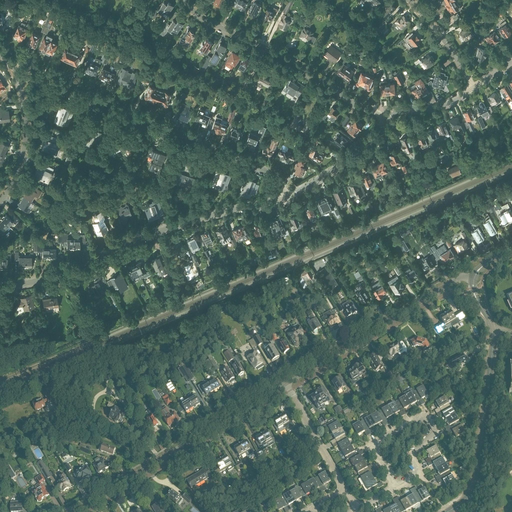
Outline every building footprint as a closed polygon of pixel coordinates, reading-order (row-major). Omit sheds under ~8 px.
[(235,0),(233,4),(238,7),(239,7),(244,10),(248,0),(235,0)] [(254,0),(254,1),(249,12),(256,16),(262,5),(264,2),(260,0),(254,0)] [(446,5),(448,9),(450,12),(455,10),(455,11),(460,9),(455,0),(441,0),(445,6),(446,5)] [(387,5),(388,6),(381,13),(386,18),(396,9),(393,6),(395,5),(391,1),(387,5)] [(150,15),(153,17),(152,18),(154,19),(154,18),(155,18),(159,12),(163,14),(162,15),(167,18),(169,15),(168,14),(174,5),(169,2),(168,3),(166,3),(164,2),(158,11),(155,9),(150,15)] [(261,15),(264,16),(262,19),(266,21),(268,18),(271,20),(272,17),(274,18),(278,9),(269,5),(266,12),(263,11),(261,15)] [(284,14),(279,25),(286,28),(290,21),(292,22),(294,18),(286,14),(285,15),(284,14)] [(298,20),(299,20),(296,25),(299,27),(305,17),(302,15),(298,20)] [(397,24),(400,27),(401,28),(402,29),(406,25),(405,25),(409,21),(403,15),(401,18),(400,17),(395,22),(396,23),(397,24)] [(10,17),(3,34),(7,36),(14,19),(10,17)] [(164,27),(160,33),(164,37),(169,30),(173,32),(174,30),(177,32),(183,23),(178,20),(177,21),(175,21),(173,20),(170,25),(167,23),(164,27)] [(379,26),(380,26),(377,29),(379,31),(382,28),(387,23),(385,20),(379,26)] [(498,29),(504,37),(504,36),(505,37),(507,36),(507,34),(511,31),(507,24),(505,21),(500,24),(502,27),(498,29)] [(19,25),(14,36),(18,38),(18,39),(21,41),(23,36),(25,37),(27,32),(26,31),(27,30),(26,29),(26,28),(28,24),(22,22),(21,26),(19,25)] [(310,26),(307,24),(300,36),(313,43),(316,37),(312,35),(314,32),(309,29),(310,26)] [(386,26),(381,31),(381,33),(383,35),(384,35),(389,30),(386,26)] [(462,35),(465,40),(469,37),(471,40),(476,36),(474,34),(473,35),(469,28),(468,27),(462,32),(460,33),(460,34),(460,35),(461,35),(462,35)] [(185,34),(184,34),(179,42),(182,44),(185,39),(189,41),(190,42),(194,37),(192,36),(194,33),(188,29),(185,34)] [(500,39),(494,31),(487,36),(484,31),(480,34),(484,40),(486,39),(488,42),(490,41),(492,44),(494,43),(495,44),(498,42),(497,41),(500,39)] [(27,42),(28,45),(30,44),(35,47),(40,36),(33,32),(32,32),(29,40),(29,41),(27,42)] [(404,39),(407,42),(405,44),(410,49),(414,46),(421,40),(419,38),(420,37),(420,36),(419,36),(419,35),(418,35),(417,35),(415,33),(413,34),(412,33),(404,39)] [(45,36),(39,48),(38,51),(41,53),(43,51),(46,53),(52,40),(51,40),(53,37),(47,34),(46,37),(45,36)] [(484,40),(480,34),(476,37),(481,43),(484,40)] [(201,47),(199,50),(207,54),(209,50),(209,49),(210,50),(212,46),(211,45),(213,43),(206,39),(203,44),(203,43),(201,46),(202,46),(201,47)] [(56,42),(52,40),(46,53),(50,55),(51,52),(53,54),(58,43),(56,42)] [(67,43),(65,47),(60,58),(68,61),(74,50),(69,48),(71,44),(67,43)] [(84,69),(87,71),(86,71),(89,73),(95,59),(91,57),(91,56),(97,45),(93,43),(91,48),(88,53),(89,53),(87,57),(89,57),(84,69)] [(220,43),(210,60),(216,64),(226,47),(220,43)] [(331,45),(324,54),(335,62),(342,52),(331,45)] [(476,56),(478,57),(477,58),(482,60),(483,58),(485,59),(487,50),(484,49),(484,48),(482,47),(482,49),(476,47),(475,51),(477,52),(476,56)] [(78,52),(74,50),(68,61),(77,65),(82,54),(83,50),(80,48),(78,52)] [(227,61),(225,65),(232,69),(234,65),(240,56),(233,51),(227,61)] [(126,55),(122,62),(125,64),(127,60),(130,61),(131,58),(133,55),(127,52),(126,55)] [(165,58),(172,62),(175,58),(169,53),(165,58)] [(89,73),(92,74),(93,73),(95,74),(99,66),(101,62),(103,63),(105,58),(106,55),(104,54),(101,60),(96,58),(95,59),(89,73)] [(430,57),(429,55),(421,60),(427,67),(434,62),(432,60),(434,59),(431,56),(430,57)] [(238,67),(238,68),(239,68),(243,71),(245,73),(248,69),(246,68),(246,67),(251,60),(245,56),(240,63),(241,64),(240,64),(238,67)] [(206,60),(201,68),(204,70),(209,62),(206,60)] [(341,65),(342,66),(337,72),(342,76),(349,67),(346,65),(348,62),(345,60),(341,65)] [(105,80),(108,82),(108,81),(111,82),(115,73),(116,70),(114,69),(115,68),(111,66),(109,70),(105,80)] [(196,76),(200,69),(195,66),(190,72),(196,76)] [(436,69),(437,71),(435,78),(446,82),(447,78),(446,78),(447,75),(444,74),(444,73),(440,72),(441,70),(443,69),(441,66),(436,69)] [(353,70),(349,67),(342,76),(348,80),(357,69),(355,67),(353,70)] [(100,77),(102,78),(102,79),(105,80),(109,70),(103,68),(99,76),(100,77)] [(123,82),(129,84),(128,87),(132,88),(133,86),(135,80),(134,80),(137,74),(133,72),(132,74),(127,72),(128,70),(124,69),(122,73),(121,75),(120,79),(119,79),(118,81),(119,81),(118,83),(122,85),(123,82)] [(358,85),(359,84),(360,83),(363,85),(368,74),(362,71),(358,81),(356,81),(356,83),(356,84),(358,85)] [(367,87),(368,89),(369,89),(370,89),(371,87),(370,85),(374,77),(372,76),(373,74),(369,72),(368,74),(363,85),(367,87)] [(254,84),(261,87),(263,85),(268,87),(272,79),(267,77),(267,76),(262,73),(262,74),(259,79),(257,77),(254,84)] [(398,85),(404,82),(399,74),(394,77),(398,85)] [(422,95),(424,93),(424,94),(425,95),(428,93),(428,92),(428,91),(422,80),(424,79),(423,78),(421,74),(418,75),(419,78),(414,81),(415,84),(422,95)] [(216,86),(220,80),(215,77),(211,83),(216,86)] [(446,85),(446,82),(435,78),(433,84),(431,81),(428,83),(432,89),(435,86),(436,85),(438,86),(443,87),(444,87),(444,85),(446,85)] [(149,98),(151,99),(156,101),(164,81),(162,80),(159,86),(162,87),(161,89),(150,85),(149,87),(148,88),(149,89),(147,94),(146,94),(145,96),(145,98),(147,98),(149,98)] [(283,90),(287,92),(294,96),(295,93),(299,96),(304,87),(299,84),(298,85),(290,80),(287,86),(286,85),(283,90)] [(156,101),(164,104),(165,105),(167,106),(168,105),(169,103),(168,102),(170,97),(171,97),(171,95),(172,94),(163,91),(165,87),(166,82),(164,81),(156,101)] [(394,82),(387,83),(388,94),(395,93),(394,82)] [(415,84),(409,87),(415,98),(422,95),(415,84)] [(506,99),(503,100),(506,105),(509,103),(509,102),(511,101),(509,98),(510,98),(511,96),(511,92),(507,85),(499,90),(505,98),(506,99)] [(491,103),(492,105),(495,103),(496,105),(502,101),(501,99),(496,92),(495,93),(494,92),(492,94),(493,94),(489,97),(493,102),(491,103)] [(480,104),(477,105),(479,110),(478,111),(479,114),(481,114),(483,117),(489,113),(488,110),(489,109),(489,107),(488,107),(486,108),(483,102),(482,101),(480,102),(480,103),(480,104)] [(183,102),(178,113),(177,118),(188,122),(192,111),(189,110),(191,105),(183,102)] [(67,125),(68,123),(72,115),(72,113),(71,112),(66,110),(66,109),(61,107),(59,111),(59,110),(57,114),(58,114),(57,116),(56,117),(57,117),(55,121),(57,121),(61,123),(67,125)] [(328,114),(333,116),(331,119),(334,120),(339,112),(335,109),(336,109),(332,107),(328,114)] [(0,120),(9,120),(8,111),(0,111),(0,108),(0,120)] [(222,119),(218,131),(223,134),(226,128),(227,128),(230,123),(231,123),(232,120),(236,110),(232,108),(227,121),(222,119)] [(465,118),(462,120),(463,122),(465,126),(469,134),(473,132),(469,123),(468,124),(467,121),(474,118),(476,117),(475,114),(473,115),(470,108),(467,110),(467,111),(465,113),(467,118),(465,118)] [(195,120),(200,121),(199,124),(205,127),(210,116),(203,114),(204,111),(199,109),(195,120)] [(300,115),(296,113),(290,125),(305,134),(308,130),(311,125),(307,123),(304,128),(297,124),(298,121),(300,119),(300,118),(298,117),(300,115)] [(321,113),(316,123),(319,125),(323,119),(322,119),(324,115),(321,113)] [(347,115),(342,123),(345,126),(351,118),(347,115)] [(215,119),(212,129),(218,131),(222,119),(216,117),(215,119)] [(457,117),(450,120),(455,131),(458,129),(460,132),(466,130),(465,126),(463,122),(460,123),(457,117)] [(481,117),(478,119),(482,129),(486,127),(485,124),(481,117)] [(349,127),(347,130),(351,133),(355,136),(360,129),(361,130),(363,127),(362,127),(362,126),(362,125),(361,124),(360,124),(355,121),(352,124),(349,127)] [(439,135),(438,136),(440,140),(444,139),(442,134),(444,133),(445,135),(448,133),(448,132),(448,131),(444,123),(438,126),(440,131),(438,132),(439,135)] [(242,131),(238,129),(239,127),(235,126),(234,128),(233,130),(232,130),(230,136),(234,138),(234,139),(235,139),(235,140),(236,141),(237,140),(239,140),(242,131)] [(245,143),(251,146),(250,148),(254,149),(259,135),(263,137),(266,128),(261,126),(257,135),(256,135),(257,134),(253,133),(250,132),(245,143)] [(426,135),(429,141),(433,150),(436,149),(433,142),(434,142),(433,139),(436,137),(437,137),(433,128),(426,131),(428,134),(426,135)] [(101,134),(98,133),(99,132),(93,130),(92,134),(91,133),(90,136),(91,137),(90,139),(89,139),(89,140),(88,144),(89,144),(93,146),(100,148),(101,146),(102,142),(104,143),(107,136),(101,134)] [(428,145),(424,136),(423,134),(417,136),(419,142),(417,143),(419,149),(428,145)] [(404,150),(406,153),(407,155),(414,151),(413,150),(414,149),(412,147),(415,146),(412,140),(409,142),(407,136),(406,137),(406,135),(405,135),(404,136),(403,137),(403,138),(401,139),(403,143),(399,145),(402,152),(404,150)] [(61,140),(47,136),(45,143),(43,142),(42,148),(46,149),(46,150),(49,151),(49,150),(51,151),(53,152),(53,151),(56,152),(56,151),(57,151),(58,147),(58,144),(60,145),(61,142),(61,140),(60,140),(61,140)] [(338,136),(335,140),(342,147),(343,145),(343,146),(347,142),(346,141),(347,140),(342,136),(340,138),(338,136)] [(262,152),(271,156),(271,155),(272,156),(278,139),(273,137),(272,139),(271,141),(271,142),(270,145),(268,144),(268,145),(265,144),(264,148),(263,148),(262,151),(263,151),(262,152)] [(330,147),(333,142),(327,138),(324,144),(330,147)] [(112,148),(109,155),(114,157),(115,157),(115,156),(116,156),(116,155),(117,152),(118,152),(120,151),(121,149),(126,151),(127,152),(127,153),(127,154),(128,155),(129,155),(130,155),(131,155),(132,153),(131,152),(132,150),(135,143),(126,139),(125,143),(122,142),(120,149),(119,150),(118,150),(112,148)] [(0,165),(7,151),(6,151),(8,145),(0,141),(0,165)] [(281,148),(278,154),(282,155),(280,159),(288,162),(290,158),(294,159),(296,156),(290,154),(291,152),(287,151),(288,148),(287,147),(288,146),(283,144),(281,148)] [(166,155),(153,151),(150,149),(148,156),(155,158),(153,163),(152,162),(153,163),(150,169),(158,172),(155,178),(159,179),(161,173),(160,173),(162,166),(163,161),(164,162),(166,155)] [(317,152),(315,151),(312,149),(309,155),(321,162),(324,156),(323,155),(324,153),(319,150),(317,152)] [(396,163),(397,166),(401,165),(404,173),(407,171),(404,165),(402,166),(396,151),(392,153),(393,154),(391,155),(392,159),(390,160),(392,165),(396,163)] [(450,159),(456,157),(453,151),(448,154),(450,159)] [(295,168),(297,169),(295,172),(301,176),(303,172),(305,173),(306,170),(305,169),(305,168),(303,166),(306,161),(305,161),(306,159),(299,154),(297,159),(299,160),(297,163),(295,168)] [(445,154),(440,156),(442,163),(448,160),(445,154)] [(385,172),(387,176),(389,175),(391,181),(395,179),(391,170),(388,171),(384,161),(378,164),(382,174),(385,172)] [(51,168),(40,164),(37,171),(36,170),(34,175),(37,177),(37,178),(40,179),(41,178),(43,179),(43,180),(44,180),(47,181),(48,180),(53,170),(51,169),(51,168)] [(195,177),(189,175),(192,168),(183,164),(180,172),(178,172),(175,181),(192,187),(195,177)] [(378,164),(371,167),(375,176),(382,174),(378,164)] [(458,165),(448,169),(451,175),(452,178),(461,174),(460,171),(458,165)] [(219,188),(223,189),(224,190),(226,186),(226,187),(227,185),(226,185),(227,183),(228,183),(229,180),(230,176),(225,174),(224,174),(225,174),(224,175),(221,174),(222,174),(217,172),(213,183),(212,185),(214,185),(219,188)] [(362,177),(366,186),(369,185),(371,188),(376,186),(374,179),(371,180),(369,174),(362,177)] [(242,194),(246,195),(249,196),(250,194),(251,192),(255,193),(258,185),(254,183),(251,182),(251,181),(252,181),(246,179),(245,183),(244,183),(243,186),(244,186),(243,188),(242,188),(242,189),(242,190),(241,193),(242,193),(242,194)] [(362,198),(366,197),(361,184),(358,186),(356,183),(355,183),(351,184),(351,185),(348,186),(351,194),(353,199),(361,195),(362,198)] [(23,188),(27,191),(23,197),(35,204),(32,202),(35,196),(38,198),(41,194),(42,192),(36,188),(34,191),(24,185),(23,188)] [(336,199),(337,202),(338,202),(339,204),(347,200),(342,189),(334,192),(336,199)] [(325,197),(323,198),(328,211),(334,208),(328,195),(328,194),(325,195),(325,196),(325,197)] [(13,204),(23,210),(29,214),(31,210),(28,208),(31,203),(34,205),(35,204),(23,197),(20,203),(15,201),(13,204)] [(317,200),(322,213),(328,211),(323,198),(321,199),(320,199),(320,198),(316,199),(317,200)] [(150,219),(152,219),(156,217),(155,216),(162,213),(157,199),(153,201),(154,202),(151,203),(147,204),(147,205),(146,205),(147,208),(146,209),(147,210),(148,212),(147,212),(148,216),(149,215),(150,219)] [(93,223),(94,225),(98,235),(108,230),(104,220),(105,219),(101,211),(107,209),(104,201),(97,204),(100,212),(93,215),(96,222),(93,223)] [(490,211),(491,213),(494,211),(488,201),(485,203),(486,204),(490,211)] [(118,209),(118,210),(122,221),(126,223),(128,219),(127,216),(129,215),(131,216),(132,214),(128,205),(126,204),(125,206),(123,207),(121,206),(120,208),(118,209)] [(509,222),(502,208),(501,205),(494,207),(496,210),(498,209),(499,212),(497,213),(500,220),(501,219),(501,220),(501,221),(501,222),(502,222),(502,221),(502,222),(504,222),(504,224),(509,222)] [(309,217),(311,220),(312,220),(316,219),(316,218),(317,218),(314,211),(313,211),(311,207),(310,208),(309,206),(305,208),(306,209),(309,217)] [(511,214),(511,215),(511,214),(511,213),(511,212),(509,207),(507,208),(506,206),(502,208),(509,222),(511,220),(511,214)] [(10,218),(6,214),(1,219),(9,227),(13,223),(15,225),(20,220),(14,214),(10,218)] [(290,223),(292,227),(294,230),(303,226),(302,222),(300,223),(297,215),(291,218),(292,222),(290,223)] [(483,221),(486,225),(485,226),(490,234),(494,232),(494,233),(497,231),(492,222),(493,222),(489,216),(485,218),(487,220),(484,222),(483,221)] [(275,219),(276,220),(274,221),(281,235),(287,232),(280,217),(275,219)] [(0,228),(0,235),(1,235),(3,237),(6,234),(9,231),(7,229),(9,227),(1,219),(0,220),(0,226),(1,227),(0,228)] [(273,221),(273,220),(268,223),(274,238),(281,235),(274,221),(273,221)] [(257,235),(260,234),(263,232),(264,235),(266,234),(265,232),(264,232),(261,223),(255,226),(257,230),(255,230),(255,231),(255,234),(257,235)] [(239,226),(239,227),(244,241),(250,239),(249,235),(245,225),(242,226),(241,225),(239,226)] [(219,230),(217,231),(219,235),(223,244),(231,240),(229,235),(226,227),(225,227),(225,226),(224,226),(223,226),(222,227),(222,228),(222,229),(219,230)] [(470,235),(472,240),(475,238),(477,242),(481,239),(481,240),(484,238),(480,231),(481,231),(478,226),(474,229),(475,230),(472,231),(472,230),(471,230),(473,233),(470,235)] [(240,239),(240,238),(243,237),(244,241),(239,227),(238,227),(237,227),(236,227),(235,229),(233,230),(237,240),(240,239)] [(203,236),(206,242),(208,241),(209,243),(210,243),(212,242),(213,241),(212,240),(208,232),(207,231),(205,232),(205,233),(203,234),(203,236)] [(58,243),(67,243),(67,248),(73,248),(73,237),(68,237),(68,234),(58,234),(58,243)] [(73,237),(73,248),(80,248),(80,243),(85,243),(85,235),(79,234),(73,234),(73,237)] [(191,239),(188,240),(194,254),(191,255),(194,262),(196,267),(200,265),(198,260),(199,259),(195,251),(196,250),(199,249),(194,236),(190,238),(191,239)] [(301,239),(303,245),(311,242),(308,236),(301,239)] [(468,246),(464,239),(454,245),(458,252),(461,251),(462,251),(464,250),(464,249),(465,248),(466,248),(468,247),(468,246)] [(179,248),(177,243),(170,245),(174,255),(180,252),(181,254),(184,252),(182,246),(179,248)] [(44,247),(44,244),(37,244),(37,252),(43,252),(42,258),(49,258),(49,247),(44,247)] [(55,247),(49,247),(49,258),(56,258),(56,254),(57,254),(57,244),(55,244),(55,247)] [(274,247),(275,250),(276,249),(279,255),(285,253),(281,244),(274,247)] [(420,259),(420,260),(420,261),(421,262),(420,262),(423,267),(424,269),(425,269),(425,270),(426,269),(427,269),(428,269),(428,268),(429,268),(430,267),(431,269),(435,267),(433,265),(434,265),(430,258),(428,255),(432,252),(433,252),(430,248),(428,245),(423,248),(427,255),(425,256),(421,258),(421,259),(420,259)] [(434,245),(430,248),(433,252),(432,252),(436,258),(441,256),(445,262),(449,260),(449,261),(453,258),(452,256),(454,255),(450,249),(450,248),(447,250),(444,245),(437,249),(434,245)] [(270,252),(271,254),(267,256),(268,259),(279,255),(276,249),(275,250),(270,252)] [(208,250),(204,251),(209,262),(214,260),(212,254),(210,255),(208,250)] [(15,261),(18,261),(18,266),(25,266),(25,255),(19,255),(19,252),(15,252),(15,261)] [(30,256),(25,255),(25,266),(31,267),(31,262),(33,263),(33,253),(30,253),(30,256)] [(1,257),(1,268),(1,269),(5,269),(8,269),(7,263),(11,263),(11,254),(7,254),(7,257),(1,257)] [(153,260),(157,270),(159,269),(162,275),(169,272),(162,254),(156,256),(157,258),(153,260)] [(141,262),(135,265),(139,276),(146,273),(141,262)] [(393,267),(398,276),(403,273),(397,264),(393,267)] [(135,265),(128,268),(133,279),(139,276),(135,265)] [(316,273),(330,295),(341,288),(327,266),(316,273)] [(301,272),(304,277),(307,275),(308,278),(313,276),(312,274),(313,273),(310,268),(309,268),(309,267),(301,272)] [(407,269),(407,270),(404,272),(405,273),(410,281),(412,282),(414,280),(414,278),(418,276),(413,268),(411,269),(410,267),(407,269)] [(111,279),(107,281),(111,288),(115,286),(116,288),(119,286),(120,286),(121,288),(128,285),(122,273),(115,276),(110,278),(111,279)] [(397,275),(388,281),(390,284),(396,293),(404,287),(399,279),(397,275)] [(92,286),(88,288),(93,296),(97,294),(98,295),(102,293),(103,292),(104,293),(107,291),(100,278),(95,281),(96,283),(92,285),(92,286)] [(356,286),(359,291),(357,292),(362,302),(369,298),(365,291),(368,289),(363,282),(356,286)] [(375,284),(371,286),(372,288),(378,298),(379,298),(381,299),(383,297),(383,295),(382,293),(386,291),(382,285),(381,285),(380,284),(378,285),(379,285),(379,286),(377,288),(376,286),(375,284)] [(111,292),(108,294),(113,303),(116,301),(111,292)] [(286,296),(288,299),(289,298),(292,302),(297,299),(294,295),(293,295),(291,292),(286,296)] [(18,303),(19,307),(22,306),(24,311),(34,308),(31,296),(21,299),(21,300),(20,301),(19,297),(16,298),(18,303)] [(43,299),(45,308),(40,309),(41,314),(42,314),(45,314),(45,309),(58,307),(57,298),(51,299),(51,298),(43,299)] [(296,308),(302,305),(298,300),(293,304),(296,308)] [(352,305),(344,310),(346,313),(345,314),(347,318),(353,314),(353,315),(354,315),(355,315),(356,314),(357,313),(356,312),(357,311),(356,310),(355,310),(352,305)] [(336,310),(322,319),(325,324),(327,323),(332,329),(339,324),(335,317),(339,314),(336,310)] [(448,312),(445,314),(451,324),(454,322),(455,324),(466,318),(462,311),(454,316),(451,311),(449,313),(448,312)] [(308,317),(311,322),(308,324),(313,333),(321,329),(315,320),(316,320),(312,315),(311,313),(308,315),(309,317),(308,317)] [(443,323),(435,328),(439,334),(445,331),(444,330),(447,329),(446,327),(451,324),(445,314),(442,316),(442,317),(440,318),(443,323)] [(276,322),(279,329),(284,326),(280,320),(276,322)] [(299,327),(297,324),(292,327),(302,342),(303,341),(302,340),(306,337),(299,326),(299,327)] [(302,342),(292,327),(284,332),(287,336),(288,335),(296,348),(297,348),(300,347),(300,345),(299,344),(302,342)] [(253,339),(258,347),(263,343),(258,336),(253,339)] [(414,348),(416,346),(422,348),(424,352),(430,349),(426,341),(425,341),(418,339),(418,338),(411,342),(411,343),(410,344),(412,347),(413,347),(414,348)] [(258,347),(253,339),(248,342),(253,350),(258,347)] [(283,339),(277,343),(279,345),(284,354),(287,353),(288,353),(289,352),(289,351),(290,351),(285,343),(283,339)] [(398,342),(387,350),(390,356),(391,355),(392,357),(398,353),(399,356),(408,350),(402,341),(399,343),(398,342)] [(263,346),(263,347),(272,362),(279,357),(274,348),(276,347),(275,344),(272,346),(268,348),(267,345),(265,345),(263,346)] [(239,376),(240,377),(244,374),(243,374),(244,373),(235,359),(234,359),(229,351),(224,354),(229,363),(230,362),(239,376)] [(250,354),(251,356),(248,358),(255,369),(257,368),(258,371),(264,367),(262,365),(255,353),(254,351),(250,354)] [(209,354),(206,355),(209,360),(214,368),(217,366),(211,356),(209,354)] [(368,359),(373,366),(372,367),(375,371),(380,368),(380,369),(383,367),(380,362),(379,362),(375,355),(368,359)] [(451,364),(449,365),(452,370),(454,369),(456,368),(456,369),(463,365),(462,364),(466,362),(462,355),(450,362),(451,364)] [(187,365),(183,367),(191,381),(194,379),(191,374),(192,374),(187,365)] [(358,365),(353,369),(354,370),(359,378),(362,376),(364,378),(367,376),(364,371),(363,372),(360,366),(359,366),(358,365)] [(183,367),(178,369),(181,373),(182,376),(184,378),(185,377),(188,383),(191,381),(183,367)] [(129,368),(126,370),(128,375),(131,381),(135,378),(132,372),(129,368)] [(235,379),(227,368),(220,372),(227,383),(229,382),(230,382),(231,383),(235,381),(234,379),(235,379)] [(354,370),(348,373),(351,378),(348,379),(352,386),(358,382),(358,383),(361,381),(359,378),(354,370),(353,369),(354,370)] [(387,375),(391,381),(396,378),(392,372),(387,375)] [(335,389),(337,392),(342,389),(344,393),(347,391),(339,378),(333,382),(336,388),(335,389)] [(220,388),(216,380),(209,384),(214,392),(220,388)] [(376,381),(371,384),(375,390),(380,388),(376,381)] [(43,400),(42,399),(33,403),(36,411),(45,407),(43,403),(47,402),(47,403),(51,401),(50,398),(56,396),(51,382),(44,384),(47,392),(44,394),(46,399),(43,400)] [(170,394),(176,390),(171,382),(165,386),(170,394)] [(202,388),(207,396),(214,392),(209,384),(202,388)] [(428,395),(423,387),(414,392),(422,405),(425,403),(422,399),(428,395)] [(320,390),(317,393),(322,402),(324,404),(327,402),(330,401),(323,389),(322,388),(320,389),(320,390)] [(405,397),(410,405),(416,402),(419,407),(422,405),(414,392),(405,397)] [(317,393),(310,396),(318,409),(321,407),(322,410),(326,407),(324,404),(322,402),(317,393)] [(194,394),(187,398),(187,399),(189,401),(193,409),(200,405),(195,397),(194,394)] [(172,403),(169,397),(164,400),(167,406),(172,403)] [(410,405),(405,397),(397,402),(404,415),(407,413),(405,409),(410,405)] [(440,408),(435,411),(437,414),(450,406),(445,397),(436,402),(440,408)] [(183,402),(179,405),(183,411),(184,410),(186,413),(193,409),(189,401),(187,399),(182,402),(183,402)] [(388,407),(393,415),(399,412),(401,417),(404,415),(397,402),(388,407)] [(117,424),(118,423),(119,423),(121,424),(125,417),(119,413),(121,410),(109,404),(107,407),(113,411),(111,415),(109,418),(114,421),(115,423),(117,424)] [(337,414),(343,411),(340,406),(334,409),(337,414)] [(437,414),(438,417),(443,414),(446,420),(455,415),(450,406),(437,414)] [(159,411),(164,419),(169,427),(175,423),(176,424),(179,421),(174,413),(171,415),(166,407),(159,411)] [(350,407),(343,411),(345,415),(352,411),(350,407)] [(393,415),(388,407),(379,412),(387,425),(390,423),(387,419),(393,415)] [(150,418),(148,420),(152,428),(153,427),(154,428),(156,426),(156,425),(158,425),(156,422),(157,422),(154,418),(153,417),(155,416),(151,409),(146,412),(150,418)] [(371,417),(376,425),(381,422),(384,427),(387,425),(379,412),(371,417)] [(281,415),(278,417),(286,429),(289,427),(288,425),(290,423),(284,414),(282,416),(281,415)] [(446,420),(449,425),(445,428),(446,431),(460,424),(455,415),(446,420)] [(322,418),(319,420),(322,424),(324,422),(327,421),(324,416),(321,417),(322,418)] [(276,419),(273,421),(277,426),(277,427),(276,428),(276,427),(275,427),(279,433),(286,429),(278,417),(275,419),(276,419)] [(371,417),(367,419),(362,422),(369,435),(372,433),(370,429),(376,425),(371,417)] [(327,424),(322,427),(324,431),(329,428),(332,434),(341,429),(336,420),(327,425),(327,424)] [(353,427),(358,435),(364,432),(366,437),(369,435),(362,422),(353,427)] [(446,431),(448,434),(453,432),(456,437),(465,432),(460,424),(446,431)] [(300,426),(295,430),(299,436),(304,433),(300,426)] [(336,439),(331,442),(332,445),(346,437),(341,429),(332,434),(336,439)] [(261,434),(269,447),(277,443),(279,448),(282,446),(278,440),(275,441),(274,438),(272,439),(267,432),(265,433),(264,432),(261,434)] [(256,443),(259,449),(262,448),(264,451),(269,447),(261,434),(258,436),(258,437),(256,438),(258,442),(256,443)] [(346,437),(332,445),(334,448),(339,445),(342,451),(351,446),(346,437)] [(243,443),(242,442),(239,444),(246,456),(250,454),(249,452),(250,451),(245,441),(243,443)] [(234,448),(240,457),(242,456),(243,458),(246,456),(239,444),(236,446),(236,447),(234,448)] [(115,449),(103,445),(101,452),(113,456),(115,449)] [(427,452),(430,458),(425,460),(427,464),(440,456),(436,448),(437,447),(435,445),(432,447),(433,449),(427,452)] [(78,449),(80,451),(89,455),(90,451),(85,449),(79,446),(78,449)] [(351,446),(342,451),(347,460),(350,458),(360,452),(359,450),(359,449),(354,452),(351,446)] [(365,453),(363,450),(360,452),(350,458),(355,467),(363,462),(360,456),(365,453)] [(223,457),(220,459),(227,469),(228,472),(235,467),(235,466),(233,463),(231,464),(226,456),(224,458),(223,457)] [(427,464),(429,467),(434,464),(437,470),(445,465),(440,456),(427,464)] [(98,474),(108,468),(103,459),(93,465),(98,474)] [(218,468),(213,471),(217,477),(220,475),(219,473),(226,469),(227,469),(220,459),(217,461),(217,462),(215,463),(218,468)] [(42,461),(36,464),(46,480),(53,475),(51,472),(49,473),(42,461)] [(363,462),(355,467),(360,476),(373,468),(371,465),(367,468),(363,462)] [(437,470),(440,475),(436,478),(437,481),(450,473),(447,468),(450,467),(448,463),(445,465),(437,470)] [(8,466),(4,468),(8,474),(11,479),(15,477),(11,471),(8,466)] [(78,469),(79,471),(74,474),(79,483),(82,481),(82,482),(86,480),(85,478),(91,475),(88,471),(86,470),(84,466),(78,469)] [(201,471),(201,472),(186,480),(191,489),(211,477),(206,468),(201,471)] [(373,468),(360,476),(364,484),(373,479),(370,474),(375,471),(375,470),(373,468)] [(330,482),(325,473),(316,478),(324,491),(327,490),(324,485),(330,482)] [(437,481),(439,484),(443,481),(447,487),(455,482),(450,473),(437,481)] [(57,483),(59,486),(57,487),(61,493),(63,492),(65,491),(66,492),(67,491),(68,490),(69,489),(68,487),(70,485),(69,484),(70,483),(69,481),(67,481),(66,479),(67,478),(66,476),(65,476),(64,475),(63,475),(62,474),(60,475),(60,476),(60,477),(62,480),(59,482),(57,483)] [(34,499),(35,498),(38,502),(40,503),(42,502),(42,500),(49,495),(44,487),(41,484),(45,481),(41,475),(35,479),(38,485),(35,486),(35,489),(37,491),(32,494),(33,494),(31,495),(31,496),(32,499),(34,499)] [(307,483),(312,492),(318,488),(321,493),(324,491),(316,478),(307,483)] [(373,479),(364,484),(370,493),(378,488),(379,489),(383,486),(381,482),(377,485),(373,479)] [(312,492),(307,483),(299,488),(307,501),(309,500),(307,495),(312,492)] [(419,492),(416,487),(413,489),(420,502),(429,497),(424,489),(419,492)] [(290,493),(295,502),(301,498),(303,503),(307,501),(299,488),(290,493)] [(410,491),(413,496),(407,499),(412,507),(420,502),(413,489),(410,491)] [(181,498),(172,491),(167,497),(176,504),(179,506),(183,500),(181,498)] [(185,493),(182,497),(189,503),(192,499),(185,493)] [(295,502),(290,493),(281,498),(289,511),(292,509),(290,505),(295,502)] [(401,502),(399,497),(396,499),(402,511),(403,511),(412,507),(407,499),(401,502)] [(273,503),(278,511),(283,508),(285,511),(287,511),(289,511),(281,498),(273,503)] [(392,501),(395,505),(390,509),(391,511),(402,511),(396,499),(392,501)] [(22,502),(11,502),(11,506),(11,511),(25,511),(24,510),(22,510),(22,505),(22,504),(22,502)] [(152,507),(154,511),(172,511),(165,511),(159,503),(152,507)]
